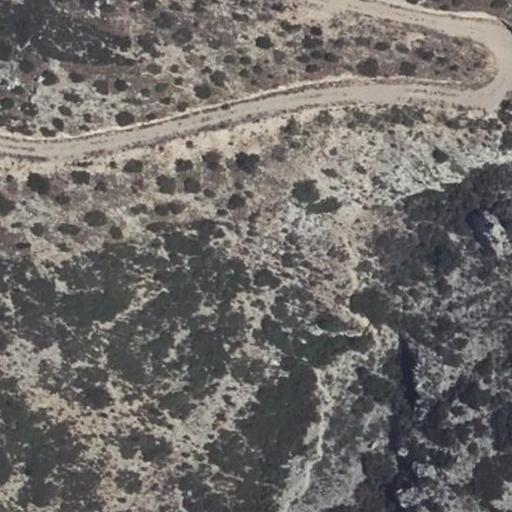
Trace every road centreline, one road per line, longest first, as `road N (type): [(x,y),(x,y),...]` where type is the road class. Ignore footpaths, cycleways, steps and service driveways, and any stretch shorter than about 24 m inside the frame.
road 1 (track): [(0,146),(57,148),(327,93),(483,98),(504,89),(511,69)]
road 2 (track): [(511,58),(492,40),(299,0)]
